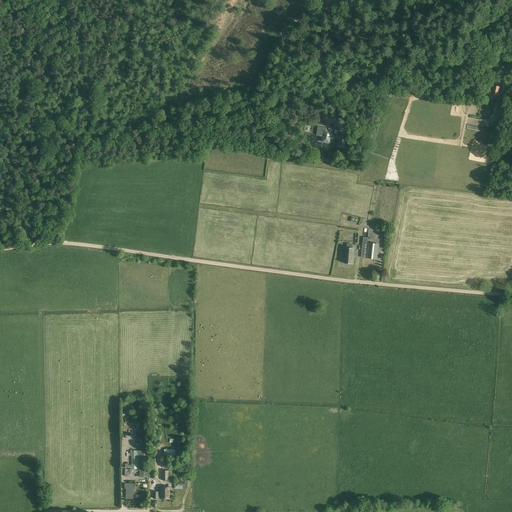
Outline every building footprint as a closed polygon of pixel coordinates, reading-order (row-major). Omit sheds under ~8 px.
[(492,94),(499,95),(500,87),(493,86),(492,94)] [(503,119),(504,113),(498,112),(497,118),(496,118),(495,123),(500,123),(501,118),(503,119)] [(334,138),(335,129),(329,128),(328,131),(327,130),(327,128),(321,127),(319,136),(323,136),(322,142),(329,143),(330,137),(334,138)] [(353,264),(354,248),(353,248),(353,244),(347,243),(347,247),(345,247),(345,253),(343,253),(343,258),(344,258),(344,263),(353,264)] [(368,243),(366,257),(364,257),(363,268),(373,269),(373,263),(373,259),(376,259),(378,244),(368,243)] [(148,451),(140,451),(140,477),(148,477),(148,451)] [(133,494),(130,494),(130,489),(133,489),(134,479),(126,479),(125,487),(126,487),(126,498),(133,498),(133,494)] [(158,492),(154,492),(154,499),(171,499),(171,487),(161,487),(161,492),(158,492)]
